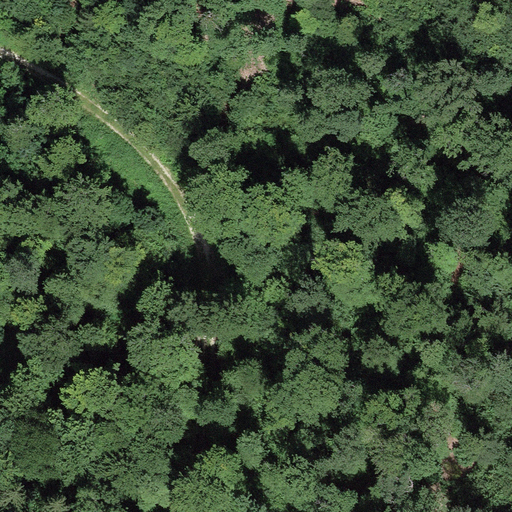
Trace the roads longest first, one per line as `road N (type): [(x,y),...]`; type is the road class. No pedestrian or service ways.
road 1 (track): [(0,51),(120,124),(175,186),(204,255),(205,382),(183,511)]
road 2 (track): [(0,187),(175,186)]
